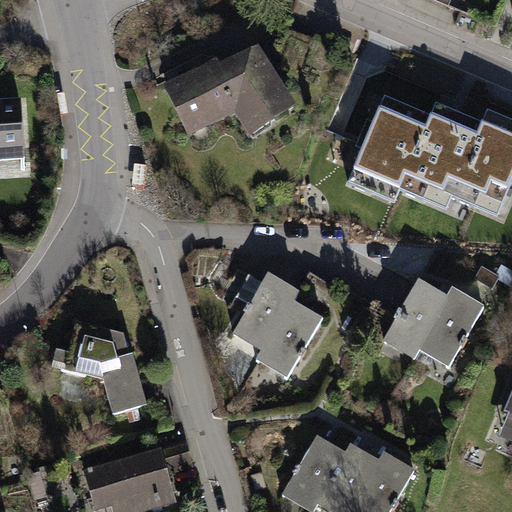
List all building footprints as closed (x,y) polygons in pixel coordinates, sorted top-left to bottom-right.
[(273,118),(296,105),(260,42),(252,47),(222,64),(216,55),(163,86),(176,110),(191,135),(235,110),(248,133),(273,118)] [(432,113),(386,94),(355,170),(403,190),(409,175),(446,190),(451,176),(487,191),(492,178),(511,186),(511,114),(488,105),(482,118),(437,99),(432,113)] [(0,159),(29,158),(26,98),(0,99),(0,159)] [(498,279),(482,270),(475,282),(492,291),(498,279)] [(298,299),(268,280),(231,340),(261,358),(294,305),(298,299)] [(449,305),(419,287),(383,346),(414,365),(418,356),(449,305)] [(454,296),(449,305),(418,356),(449,374),(484,314),(454,296)] [(323,323),(294,305),(261,358),(257,366),(287,383),(323,323)] [(125,323),(66,339),(78,382),(101,375),(113,416),(148,406),(125,323)] [(511,392),(503,414),(493,437),(511,445),(511,392)] [(347,457),(318,440),(283,501),(302,511),(316,511),(317,511),(347,457)] [(351,450),(347,457),(317,511),(319,511),(353,511),(380,466),(368,459),(351,450)] [(145,511),(182,503),(170,453),(89,473),(98,511),(104,511),(120,508),(120,511),(145,511)] [(384,459),(380,466),(353,511),(393,511),(414,476),(384,459)]
